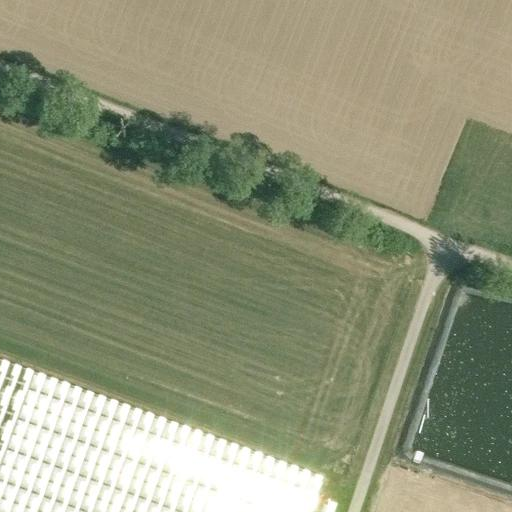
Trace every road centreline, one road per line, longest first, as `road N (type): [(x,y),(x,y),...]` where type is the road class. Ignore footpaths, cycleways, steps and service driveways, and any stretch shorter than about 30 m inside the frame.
road 1 (unclassified): [(444,242),(0,67)]
road 2 (unclassified): [(352,511),(444,242)]
